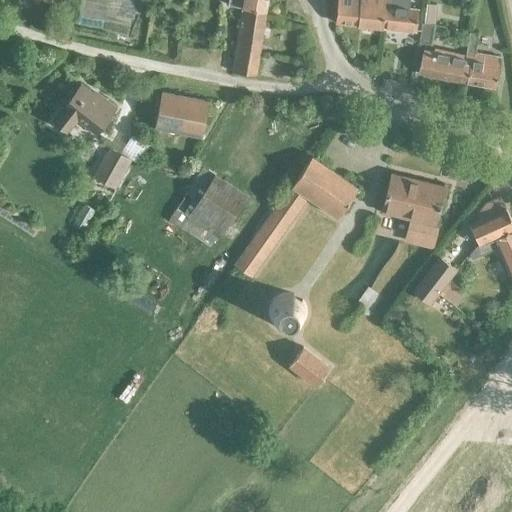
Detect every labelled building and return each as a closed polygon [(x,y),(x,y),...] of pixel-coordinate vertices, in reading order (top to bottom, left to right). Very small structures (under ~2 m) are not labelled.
[(241,18),(265,21),(268,0),(229,0),(229,6),(243,8),(241,18)] [(338,0),(336,23),(360,25),(361,0),(338,0)] [(361,0),(360,25),(384,28),(386,0),(361,0)] [(386,0),(384,28),(418,31),(420,9),(410,8),(411,0),(386,0)] [(423,23),(424,24),(433,25),(436,5),(426,4),(423,23)] [(70,39),(76,21),(51,13),(45,31),(70,39)] [(265,21),(241,18),(233,72),(257,76),(265,21)] [(422,23),(419,43),(431,45),(433,25),(424,24),(422,23)] [(497,89),(501,59),(476,54),(480,34),(472,34),(468,56),(466,64),(471,66),(468,84),(497,89)] [(468,56),(467,55),(436,50),(435,53),(425,51),(420,74),(448,81),(468,84),(471,66),(466,64),(468,56)] [(82,85),(64,108),(62,111),(54,120),(68,131),(78,118),(97,133),(116,108),(99,94),(94,94),(82,85)] [(203,137),(210,102),(163,92),(155,127),(203,137)] [(105,181),(120,155),(110,148),(94,175),(105,181)] [(105,181),(116,188),(131,161),(120,155),(105,181)] [(313,157),(292,187),(308,198),(338,218),(359,188),(313,157)] [(214,173),(204,167),(170,220),(212,247),(218,236),(187,216),(214,173)] [(391,174),(383,212),(413,219),(409,236),(428,241),(431,224),(437,225),(446,186),(391,174)] [(308,198),(292,187),(207,306),(225,319),(253,279),(250,277),(308,198)] [(481,218),(469,224),(478,246),(511,231),(511,222),(506,208),(501,197),(486,203),(479,213),(481,218)] [(511,231),(478,246),(475,247),(475,248),(479,256),(498,248),(510,276),(511,274),(511,231)] [(475,247),(470,254),(472,259),(479,256),(475,248),(475,247)] [(439,258),(413,291),(431,305),(439,293),(449,280),(456,271),(439,258)] [(439,293),(456,306),(466,293),(449,280),(439,293)] [(287,332),(294,331),(300,327),(304,321),(306,314),(305,307),(302,300),(297,295),(290,292),(282,292),(275,295),(270,300),(266,307),(266,315),(268,322),(273,328),(279,331),(287,332)] [(411,328),(405,336),(417,345),(424,337),(411,328)] [(317,385),(331,366),(303,347),(290,366),(317,385)] [(341,403),(350,390),(337,380),(328,393),(341,403)]
